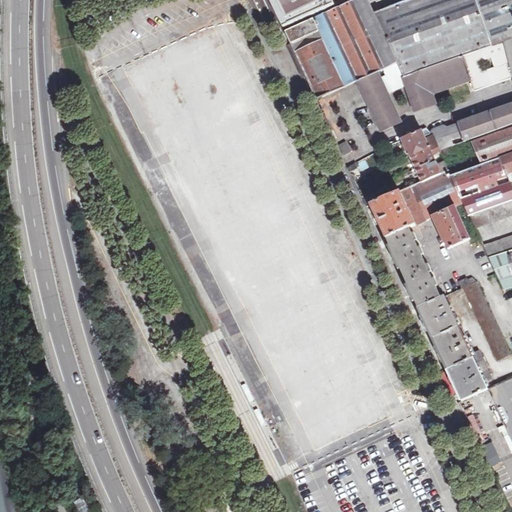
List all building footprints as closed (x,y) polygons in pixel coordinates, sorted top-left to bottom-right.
[(269,0),(282,27),(334,4),(332,0),(269,0)] [(511,0),(412,0),(377,13),(370,0),(356,0),(286,31),(286,32),(318,100),(359,81),(378,72),(397,64),(401,75),(462,55),(500,41),(511,37),(511,0)] [(511,37),(500,41),(511,79),(511,82),(511,37)] [(500,41),(462,55),(471,82),(474,91),(511,79),(500,41)] [(471,82),(462,55),(401,75),(405,86),(414,112),(437,104),(434,94),(471,82)] [(397,64),(378,72),(388,94),(405,86),(397,64)] [(381,79),(378,72),(359,81),(383,131),(401,122),(388,94),(381,79)] [(357,103),(364,118),(371,115),(364,100),(357,103)] [(511,122),(511,101),(456,121),(457,123),(463,141),(511,122)] [(442,149),(463,141),(457,123),(447,126),(443,124),(431,129),(433,134),(439,143),(442,149)] [(511,127),(471,141),(480,163),(511,153),(511,127)] [(422,129),(399,138),(410,157),(439,143),(433,134),(426,138),(422,129)] [(443,153),(442,149),(439,143),(410,157),(414,169),(437,161),(435,156),(437,155),(443,153)] [(511,153),(480,163),(452,173),(465,203),(471,216),(472,216),(511,201),(511,180),(509,173),(511,171),(511,153)] [(450,168),(445,158),(437,161),(414,169),(420,183),(450,170),(450,168)] [(357,163),(359,171),(368,169),(366,160),(357,163)] [(387,238),(411,227),(436,216),(457,206),(465,203),(452,173),(450,170),(420,183),(371,204),(387,238)] [(511,201),(472,216),(478,229),(511,216),(511,201)] [(457,206),(436,216),(449,249),(472,239),(457,206)] [(387,238),(419,307),(443,297),(411,227),(387,238)] [(511,235),(485,245),(491,258),(511,250),(511,235)] [(511,250),(491,258),(505,290),(511,287),(511,250)] [(460,281),(463,288),(465,287),(471,284),(468,277),(460,281)] [(471,284),(465,287),(499,360),(511,354),(479,281),(471,284)] [(443,297),(419,307),(463,401),(487,390),(490,389),(486,381),(482,372),(477,363),(473,352),(446,295),(443,297)] [(481,349),(473,352),(477,363),(485,359),(481,349)] [(482,372),(486,381),(493,377),(489,368),(482,372)] [(511,378),(490,389),(487,390),(511,442),(511,378)] [(252,400),(244,384),(242,385),(241,386),(248,402),(252,400)] [(215,389),(223,405),(225,404),(227,404),(219,387),(215,389)] [(265,425),(257,408),(255,409),(253,410),(261,427),(265,425)] [(228,414),(236,430),(238,429),(240,428),(232,412),(228,414)]
